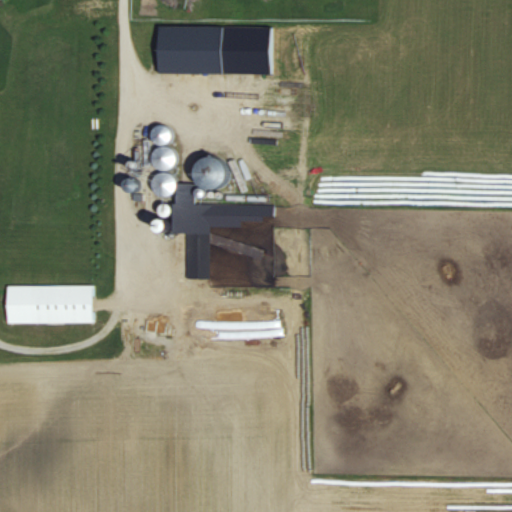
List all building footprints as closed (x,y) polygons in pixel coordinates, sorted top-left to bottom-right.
[(273,74),(273,27),(161,26),(160,74),(273,74)] [(164,146),(155,162),(170,170),(179,154),(167,147),(176,132),(160,123),(151,139),(164,146)] [(213,157),(198,179),(219,194),(234,171),(213,157)] [(172,171),(154,178),(162,198),(179,192),(172,171)] [(210,214),(234,214),(234,204),(176,203),(176,233),(188,233),(187,278),(209,278),(210,214)] [(10,322),(94,322),(94,285),(10,285),(10,322)]
